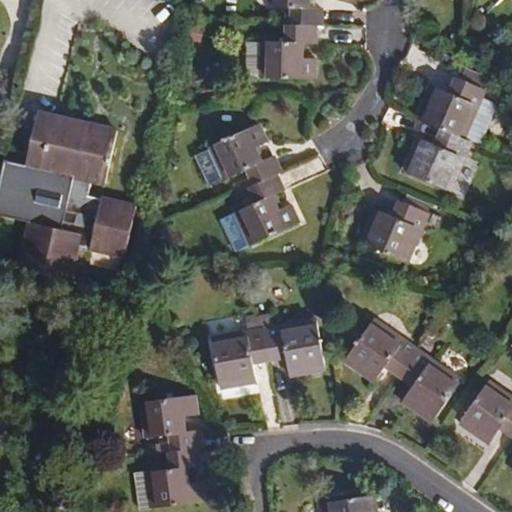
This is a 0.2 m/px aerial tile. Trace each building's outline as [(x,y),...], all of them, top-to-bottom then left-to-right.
[(316,81),(317,60),(303,59),(303,45),(317,45),(317,28),(321,28),(321,9),(309,9),(308,0),(266,0),(267,8),(290,8),(289,27),(285,27),(283,43),(261,43),(260,79),(316,81)] [(260,79),(261,43),(248,42),(246,79),(260,79)] [(481,89),(484,81),(460,69),(456,78),(481,89)] [(448,191),(471,142),(464,139),(482,98),(485,91),(481,89),(456,78),(455,77),(447,94),(430,86),(415,118),(440,129),(433,145),(416,137),(401,171),(448,191)] [(479,146),(497,104),(482,98),(464,139),(471,142),(479,146)] [(103,185),(115,136),(70,125),(71,119),(37,112),(26,164),(25,167),(42,171),(43,165),(73,172),(72,178),(60,230),(47,228),(37,274),(71,282),(79,247),(81,240),(95,244),(94,250),(121,256),(133,206),(88,196),(90,182),(103,185)] [(115,136),(116,130),(71,119),(70,125),(115,136)] [(262,162),(257,148),(268,143),(260,125),(208,148),(209,150),(222,181),(244,171),(249,180),(252,187),(278,175),(281,173),(274,156),(262,162)] [(222,181),(209,150),(197,156),(210,186),(222,181)] [(25,167),(26,164),(4,159),(0,177),(0,214),(30,221),(29,225),(47,228),(60,230),(72,178),(42,171),(25,167)] [(72,178),(73,172),(43,165),(42,171),(72,178)] [(234,253),(300,225),(291,206),(279,211),(273,196),(285,191),(278,175),(252,187),(251,187),(254,195),(258,203),(220,219),(234,253)] [(251,187),(252,187),(249,180),(236,185),(239,192),(251,187)] [(235,203),(254,195),(251,187),(239,192),(233,195),(235,203)] [(425,205),(401,194),(398,202),(422,212),(425,205)] [(405,263),(427,215),(422,212),(398,202),(397,201),(390,216),(373,209),(358,242),(405,263)] [(37,274),(47,228),(29,225),(26,224),(16,269),(37,274)] [(94,250),(95,244),(81,240),(79,247),(94,250)] [(261,328),(259,319),(256,316),(244,317),(246,331),(261,328)] [(272,326),(271,317),(259,319),(261,328),(272,326)] [(325,371),(315,318),(272,326),(261,328),(246,331),(210,337),(219,389),(256,383),(253,364),(286,359),(290,377),(325,371)] [(374,319),(344,362),(372,384),(384,368),(411,387),(400,403),(429,424),(460,380),(374,319)] [(511,397),(489,381),(458,424),(487,446),(500,429),(511,438),(511,397)] [(144,473),(149,509),(205,502),(202,482),(188,484),(186,468),(202,465),(199,449),(203,448),(201,431),(186,433),(184,418),(199,416),(196,395),(139,403),(143,438),(168,436),(170,452),(167,453),(169,470),(144,473)] [(376,511),(373,495),(322,504),(322,511),(376,511)]
